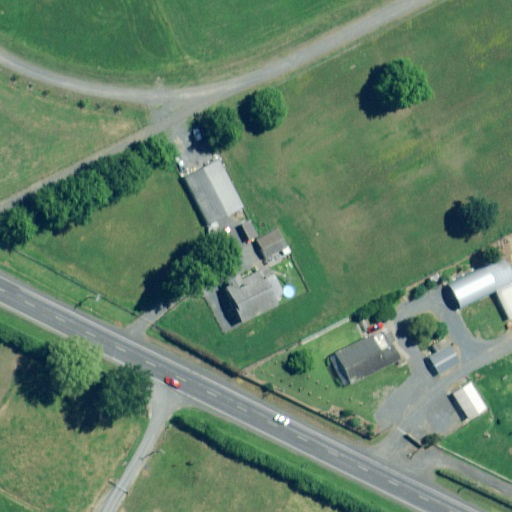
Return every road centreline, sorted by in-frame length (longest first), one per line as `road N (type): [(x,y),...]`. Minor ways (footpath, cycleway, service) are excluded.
road 1 (secondary): [(0,290),(441,511)]
road 2 (track): [(190,389),(118,511)]
